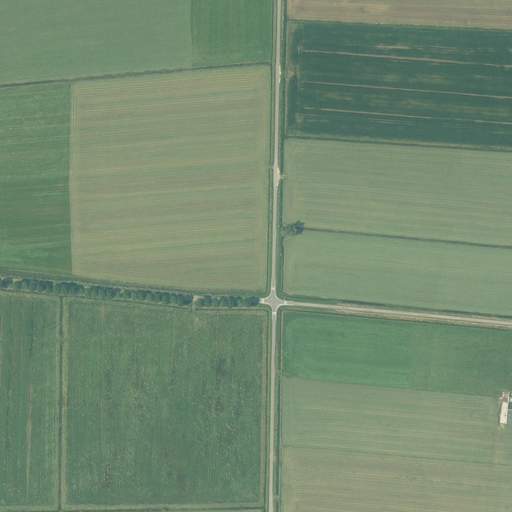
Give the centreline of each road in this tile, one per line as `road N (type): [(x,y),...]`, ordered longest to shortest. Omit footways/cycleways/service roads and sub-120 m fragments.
road 1 (unclassified): [(272,301),(277,0)]
road 2 (unclassified): [(272,301),(0,278)]
road 3 (unclassified): [(511,324),(272,301)]
road 4 (unclassified): [(270,511),(272,301)]
